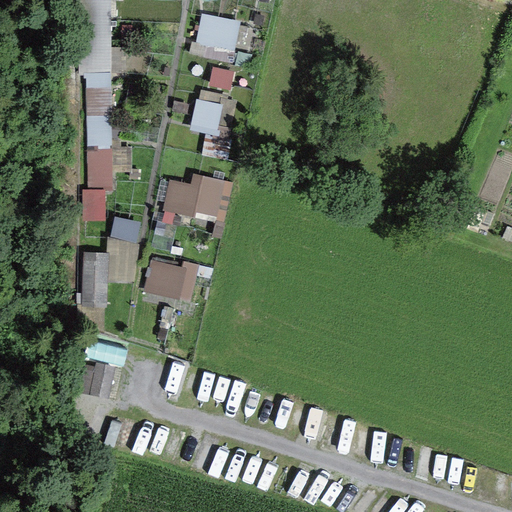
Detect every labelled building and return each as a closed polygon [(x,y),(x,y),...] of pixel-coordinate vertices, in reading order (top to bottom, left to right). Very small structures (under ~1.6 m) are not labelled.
[(84,0),(86,186),(115,186),(114,168),(131,168),(131,146),(115,146),(114,70),(127,69),(127,43),(113,43),(112,0),(84,0)] [(200,51),(236,58),(243,20),(207,13),(200,51)] [(212,84),(233,88),(236,69),(215,65),(212,84)] [(193,130),(221,133),(224,101),(197,98),(193,130)] [(193,180),(170,177),(165,208),(229,217),(234,178),(194,172),(193,180)] [(86,186),(85,216),(108,217),(109,187),(86,186)] [(114,233),(140,237),(143,220),(116,216),(114,233)] [(85,303),(109,304),(110,279),(139,279),(140,237),(110,237),(109,251),(86,250),(85,303)] [(194,302),(202,267),(154,256),(146,291),(194,302)] [(123,363),(129,344),(98,334),(92,353),(123,363)] [(98,358),(89,389),(116,396),(124,365),(98,358)]
